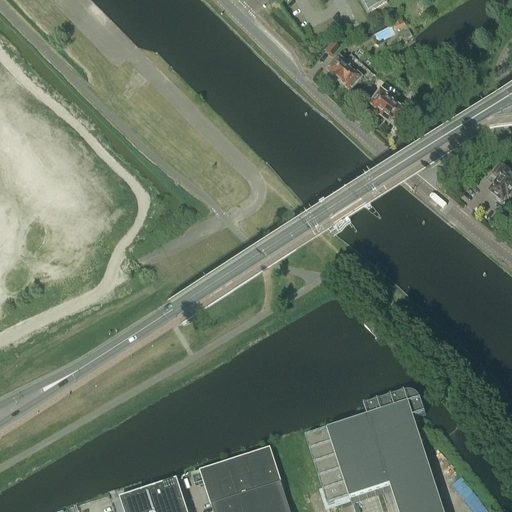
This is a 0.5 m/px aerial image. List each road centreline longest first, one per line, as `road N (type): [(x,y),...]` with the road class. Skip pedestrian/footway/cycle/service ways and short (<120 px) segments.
road 1 (secondary): [(506,98),(84,364)]
road 2 (tertiary): [(419,184),(220,0)]
road 3 (tertiary): [(419,184),(475,142),(511,48)]
road 4 (tertiary): [(511,261),(419,184)]
